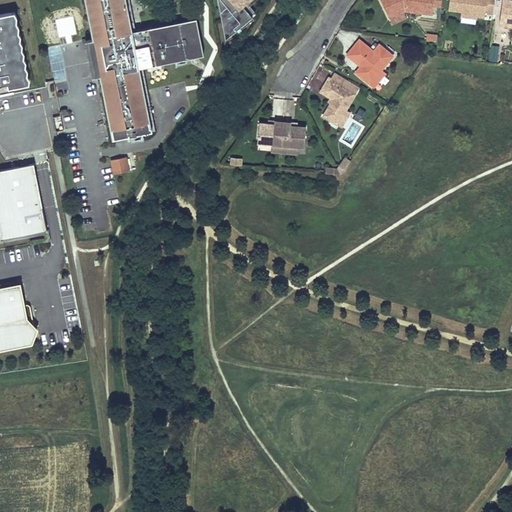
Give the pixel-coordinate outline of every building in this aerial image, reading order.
[(83,0),(92,40),(84,42),(92,78),(100,77),(113,139),(131,136),(130,130),(134,129),(135,135),(156,130),(143,67),(182,59),(175,25),(140,33),(139,30),(135,31),(128,0),(83,0)] [(218,0),(226,40),(241,26),(245,23),(242,20),(250,14),(243,5),(248,0),(218,0)] [(250,6),(256,0),(248,0),(243,5),(250,14),(242,20),(245,23),(241,26),(243,28),(254,19),(252,17),(256,14),(250,6)] [(380,0),(389,17),(404,10),(432,14),(433,6),(434,0),(380,0)] [(449,0),(448,9),(461,11),(477,13),(477,15),(478,15),(485,16),(485,13),(493,14),(494,0),(449,0)] [(511,0),(502,0),(499,24),(511,25),(511,0)] [(389,17),(392,24),(408,17),(404,10),(389,17)] [(0,80),(0,81),(1,85),(7,83),(8,88),(26,84),(11,12),(0,14),(0,80)] [(16,12),(11,12),(26,84),(30,83),(16,12)] [(203,55),(195,18),(175,22),(175,25),(182,59),(203,55)] [(357,74),(370,84),(381,70),(393,56),(379,44),(373,51),(359,39),(346,55),(360,66),(362,68),(357,74)] [(491,46),(489,61),(497,62),(499,47),(491,46)] [(370,84),(373,87),(385,73),(381,70),(370,84)] [(329,77),(320,91),(330,97),(333,99),(330,104),(323,116),(337,124),(345,110),(355,93),(342,86),(346,79),(334,72),(330,78),(329,77)] [(355,93),(359,87),(346,79),(342,86),(355,93)] [(337,124),(341,127),(349,113),(345,110),(337,124)] [(60,122),(63,138),(70,136),(67,120),(60,122)] [(257,142),(272,144),(281,145),(283,122),(274,121),(274,124),(259,123),(257,142)] [(291,125),(291,122),(283,122),(281,145),(280,152),(297,154),(298,146),(304,147),(306,127),(297,126),(291,125)] [(272,144),(272,151),(280,152),(281,145),(272,144)] [(128,167),(126,157),(111,160),(113,170),(128,167)] [(349,162),(344,158),(337,167),(340,174),(349,162)] [(0,238),(47,230),(34,163),(0,169),(0,238)] [(18,283),(0,286),(0,347),(30,342),(35,329),(32,325),(25,318),(22,304),(18,283)] [(25,318),(32,325),(29,306),(28,304),(26,304),(25,303),(22,304),(25,318)]
